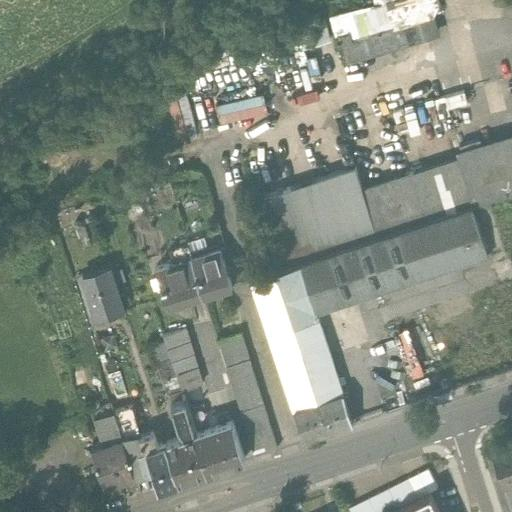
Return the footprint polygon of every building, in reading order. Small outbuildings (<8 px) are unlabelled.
[(431,0),(425,0),(333,26),(343,63),(442,35),(431,0)] [(302,54),(290,59),(305,100),(318,95),(302,54)] [(511,140),(485,149),(481,139),(456,147),(460,157),(457,158),(472,203),(511,190),(511,140)] [(457,158),(360,190),(375,236),(472,203),(457,158)] [(353,168),(254,201),(277,268),(375,236),(360,190),(353,168)] [(277,268),(252,277),(294,408),(341,392),(316,309),(488,252),(472,203),(375,236),(277,268)] [(221,247),(193,256),(204,293),(233,284),(228,271),(233,269),(228,253),(223,254),(221,247)] [(193,256),(156,268),(167,305),(204,293),(193,256)] [(111,265),(84,274),(92,301),(88,303),(94,321),(125,311),(111,265)] [(186,329),(164,336),(171,358),(176,373),(178,372),(178,373),(199,367),(186,329)] [(278,447),(241,330),(218,337),(255,455),(278,447)] [(171,358),(157,362),(168,395),(181,391),(176,373),(171,358)] [(199,367),(178,373),(178,372),(176,373),(181,389),(198,384),(198,383),(203,381),(199,367)] [(234,419),(211,426),(198,384),(181,389),(181,391),(184,399),(207,472),(246,459),(234,419)] [(341,392),(294,408),(304,438),(353,421),(342,392),(341,392)] [(207,472),(184,399),(169,404),(176,426),(183,436),(165,441),(178,481),(207,472)] [(153,431),(141,435),(131,404),(113,410),(134,475),(134,476),(153,470),(158,486),(178,481),(165,441),(157,445),(153,431)] [(113,410),(95,416),(103,442),(92,446),(105,485),(122,480),(121,479),(134,475),(113,410)] [(511,434),(490,442),(504,483),(511,480),(511,434)] [(409,476),(349,505),(352,511),(387,511),(418,497),(409,476)] [(438,511),(431,496),(397,511),(438,511)]
